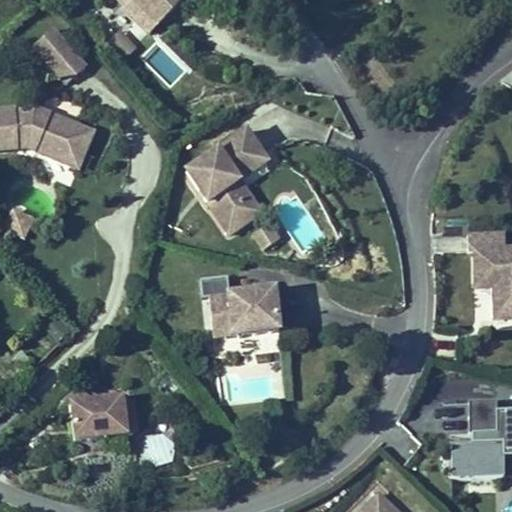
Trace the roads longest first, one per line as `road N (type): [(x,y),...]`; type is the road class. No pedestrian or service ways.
road 1 (residential): [(220,511),(327,465),(398,385),(421,308),(419,254),(395,163)]
road 2 (residential): [(511,55),(395,163)]
road 3 (residential): [(395,163),(323,52)]
